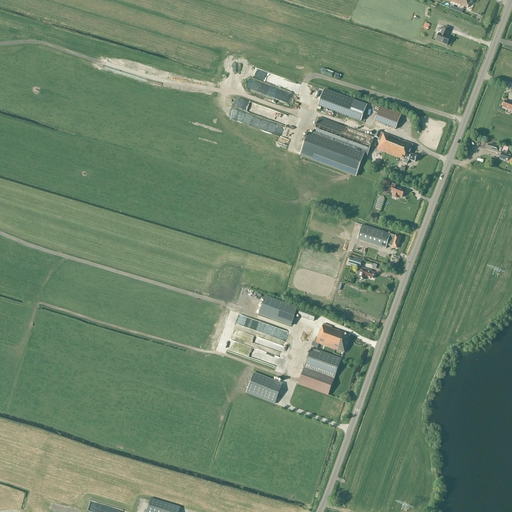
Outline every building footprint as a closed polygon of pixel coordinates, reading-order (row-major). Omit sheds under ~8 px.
[(475,1),(475,0),(446,0),(467,8),(469,3),(472,4),(473,0),(475,1)] [(436,42),(447,46),(449,41),(446,40),(447,37),(446,37),(448,32),(442,30),(440,35),(439,34),(436,42)] [(367,106),(324,90),(318,106),(361,122),(367,106)] [(511,109),(511,103),(505,101),(502,108),(511,111),(511,109)] [(401,115),(380,107),(375,121),(396,129),(401,115)] [(371,121),(371,120),(371,119),(371,118),(370,118),(370,117),(369,117),(368,116),(367,116),(366,116),(365,117),(364,117),(364,118),(363,119),(363,120),(363,121),(363,122),(363,123),(364,123),(365,124),(366,125),(367,125),(368,125),(369,124),(370,124),(370,123),(371,122),(371,121)] [(371,137),(319,118),(312,138),(307,136),(300,156),(356,176),(371,137)] [(413,145),(380,133),(377,131),(374,137),(378,139),(378,140),(380,141),(377,150),(404,160),(403,163),(407,165),(409,160),(415,162),(417,157),(410,155),(412,149),(411,149),(413,145)] [(492,146),(488,145),(486,150),(501,155),(499,160),(507,162),(511,163),(511,159),(511,156),(509,156),(502,153),(503,147),(500,146),(499,147),(493,145),(492,146)] [(389,187),(391,181),(385,179),(383,185),(389,187)] [(400,189),(397,188),(398,185),(392,183),(389,193),(394,194),(393,197),(394,198),(395,199),(397,198),(398,196),(402,197),(404,191),(400,190),(400,189)] [(400,237),(374,230),(362,226),(358,240),(359,241),(386,249),(387,246),(392,247),(396,249),(400,237)] [(362,262),(351,259),(349,265),(361,268),(362,262)] [(362,268),(361,270),(359,270),(356,278),(359,278),(364,280),(365,277),(373,279),(374,274),(371,273),(371,271),(362,268)] [(258,314),(291,326),(297,309),(264,297),(258,314)] [(314,321),(316,316),(300,310),(298,316),(314,321)] [(346,334),(336,330),(331,328),(332,327),(324,324),(322,329),(321,329),(317,338),(316,338),(313,346),(317,348),(319,344),(344,353),(350,336),(346,334)] [(342,359),(336,357),(311,348),(298,385),(328,395),(342,359)] [(282,384),(253,373),(245,393),(275,404),(282,384)] [(178,511),(180,507),(150,498),(146,511),(178,511)]
